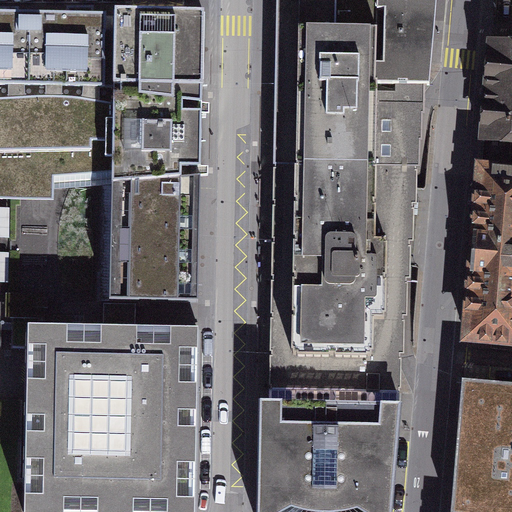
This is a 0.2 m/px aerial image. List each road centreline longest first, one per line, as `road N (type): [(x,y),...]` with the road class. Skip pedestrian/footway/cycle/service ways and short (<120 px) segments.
road 1 (residential): [(466,0),(422,511)]
road 2 (primary): [(230,511),(239,0)]
